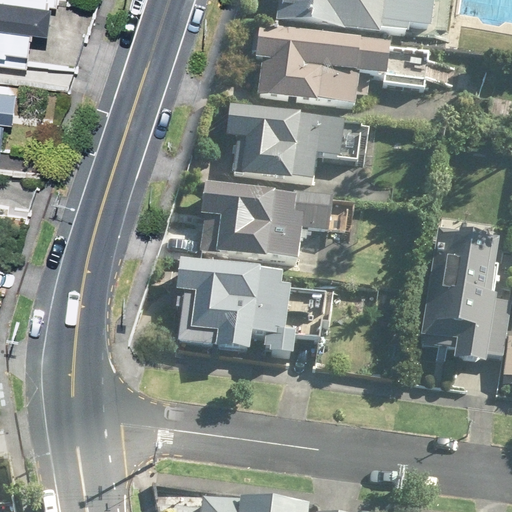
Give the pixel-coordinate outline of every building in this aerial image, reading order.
[(64,0),(0,0),(0,42),(43,45),(44,25),(48,26),(48,18),(63,19),(64,0)] [(426,39),(445,41),(449,0),(283,0),(281,23),(414,38),(415,32),(426,33),(426,39)] [(362,114),(366,82),(383,84),(382,91),(429,96),(435,48),(266,29),(258,103),(362,114)] [(28,101),(30,81),(20,80),(20,77),(0,74),(0,146),(4,147),(7,121),(22,122),(24,101),(28,101)] [(367,165),(370,123),(306,119),(306,114),(235,110),(233,142),(246,143),(245,148),(239,148),(237,176),(322,181),(323,162),(367,165)] [(397,209),(398,192),(326,187),(325,198),(278,195),(278,191),(209,186),(207,216),(221,217),(220,226),(207,225),(205,256),(305,262),(307,235),(342,237),(344,205),(397,209)] [(447,365),(458,366),(495,369),(496,359),(509,360),(511,320),(511,305),(504,305),(509,241),(444,235),(441,274),(433,273),(428,335),(437,335),(435,364),(447,365)] [(303,337),(292,336),(297,291),(291,290),(293,275),(184,261),(180,292),(187,293),(180,344),(219,349),(258,354),(259,344),(269,345),(267,355),(301,359),(303,337)] [(304,511),(206,500),(204,511),(304,511)]
